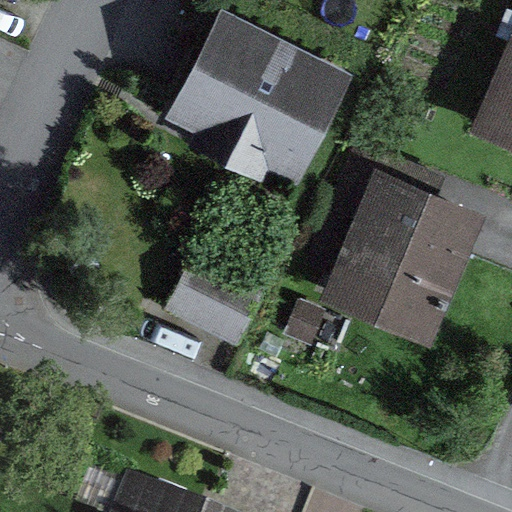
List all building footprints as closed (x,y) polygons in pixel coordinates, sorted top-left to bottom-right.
[(354,77),(222,12),(166,120),(196,135),(190,149),(264,184),(269,173),(300,187),(354,77)] [(511,36),(472,135),(511,151),(511,36)] [(486,218),(401,182),(411,162),(357,139),(327,207),(354,219),(318,301),(431,350),(486,218)] [(192,260),(164,309),(237,345),(262,298),(192,260)] [(326,309),(299,298),(284,333),(312,343),(326,309)] [(240,511),(127,468),(109,511),(240,511)]
